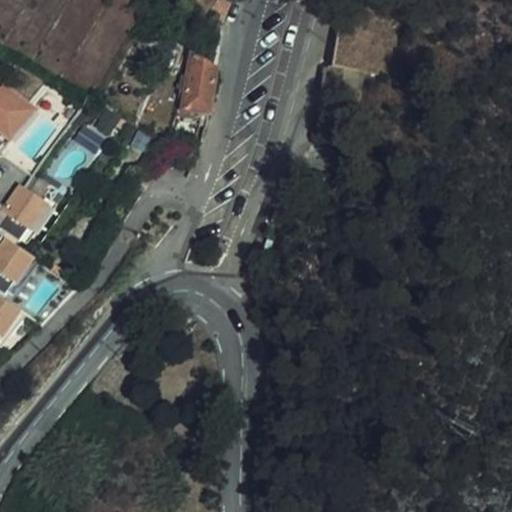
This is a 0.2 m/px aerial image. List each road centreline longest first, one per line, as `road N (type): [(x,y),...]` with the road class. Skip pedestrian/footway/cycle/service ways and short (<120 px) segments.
road 1 (residential): [(222,310),(242,243),(292,151),(324,0)]
road 2 (tertiary): [(0,471),(107,336),(150,296),(190,290),(222,310)]
road 3 (tertiary): [(222,310),(242,353),(246,397),(240,511)]
